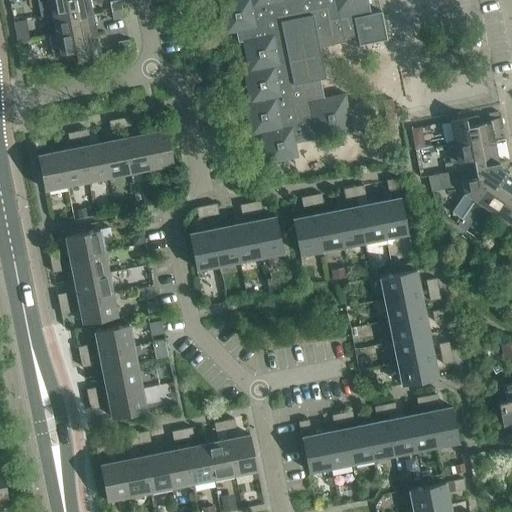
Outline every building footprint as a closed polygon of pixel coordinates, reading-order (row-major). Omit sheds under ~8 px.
[(20,0),(11,2),(13,13),(22,11),(20,0)] [(50,0),(53,14),(68,11),(69,19),(93,15),(89,0),(50,0)] [(120,0),(117,0),(109,2),(111,11),(123,8),(120,0)] [(230,0),(219,2),(225,34),(236,32),(238,42),(243,41),(249,71),(244,72),(250,102),(244,103),(251,135),(261,133),(268,163),(294,158),(299,157),(296,143),(342,134),(342,133),(352,131),(347,105),(348,105),(346,93),(324,98),(320,79),(325,78),(319,47),(344,42),(344,38),(357,35),(359,45),(387,39),(381,12),(371,14),(369,5),(367,0),(230,0)] [(113,20),(124,18),(123,8),(111,11),(113,20)] [(53,14),(57,34),(72,31),(73,39),(97,35),(93,15),(69,19),(68,11),(53,14)] [(27,19),(14,22),(16,31),(28,29),(27,19)] [(77,60),(101,55),(97,35),(73,39),(72,31),(57,34),(49,35),(53,56),(75,52),(77,60)] [(131,49),(129,40),(117,42),(119,51),(131,49)] [(399,108),(394,109),(392,100),(384,102),(386,111),(388,124),(402,122),(399,108)] [(152,112),(154,121),(164,119),(163,110),(152,112)] [(492,130),(503,127),(501,117),(490,120),(490,121),(479,124),(478,115),(451,121),(455,141),(470,138),(471,147),(494,142),(492,130)] [(131,125),(129,117),(119,119),(121,127),(131,125)] [(109,121),(111,129),(121,127),(119,119),(109,121)] [(422,126),(411,128),(413,139),(424,137),(422,126)] [(90,138),(88,129),(78,131),(79,140),(90,138)] [(173,163),(167,130),(144,134),(151,168),(173,163)] [(67,133),(69,142),(79,140),(78,131),(67,133)] [(151,168),(144,134),(123,138),(130,172),(151,168)] [(36,149),(46,147),(44,138),(34,140),(36,149)] [(102,143),(109,176),(130,172),(123,138),(102,143)] [(455,141),(448,143),(451,162),(446,163),(448,172),(460,170),(498,162),(494,142),(471,147),(470,138),(455,141)] [(81,147),(88,180),(109,176),(102,143),(81,147)] [(60,151),(67,185),(88,180),(81,147),(60,151)] [(37,156),(44,189),(67,185),(60,151),(37,156)] [(465,192),(475,199),(477,200),(485,188),(492,192),(505,173),(500,169),(498,162),(460,170),(465,192)] [(447,172),(430,176),(433,186),(443,184),(444,188),(450,187),(447,172)] [(475,199),(468,210),(476,215),(483,204),(494,212),(502,199),(509,204),(511,199),(511,177),(505,173),(492,192),(485,188),(477,200),(475,199)] [(397,178),(396,179),(387,180),(389,191),(399,189),(397,178)] [(366,195),(364,185),(353,187),(356,197),(366,195)] [(343,189),(345,199),(356,197),(353,187),(343,189)] [(323,203),(321,193),(311,195),(313,205),(323,203)] [(301,197),(303,207),(313,205),(311,195),(301,197)] [(408,232),(401,198),(379,202),(386,237),(408,232)] [(511,199),(509,204),(502,199),(494,212),(511,223),(511,199)] [(262,211),(260,201),(250,203),(252,213),(262,211)] [(357,207),(364,241),(386,237),(379,202),(357,207)] [(219,214),(217,203),(206,205),(209,216),(219,214)] [(240,205),(242,215),(252,213),(250,203),(240,205)] [(196,207),(198,218),(209,216),(206,205),(196,207)] [(336,211),(343,245),(364,241),(357,207),(336,211)] [(315,215),(322,250),(343,245),(336,211),(315,215)] [(293,219),(300,254),(322,250),(315,215),(293,219)] [(125,217),(109,220),(111,228),(126,225),(125,217)] [(283,251),(276,217),(254,221),(261,256),(283,251)] [(233,225),(240,260),(261,256),(254,221),(233,225)] [(211,230),(218,264),(240,260),(233,225),(211,230)] [(99,229),(66,236),(70,258),(104,251),(99,229)] [(189,234),(196,269),(218,264),(211,230),(189,234)] [(137,233),(133,240),(134,245),(145,243),(143,232),(137,233)] [(57,250),(49,252),(51,262),(59,260),(57,250)] [(104,251),(70,258),(75,279),(108,273),(104,251)] [(138,253),(135,258),(138,264),(145,263),(147,258),(144,253),(138,253)] [(53,272),(61,270),(59,260),(51,262),(53,272)] [(343,268),(332,271),(333,279),(345,276),(343,268)] [(415,270),(381,276),(385,299),(420,292),(415,270)] [(108,273),(75,279),(79,301),(112,294),(108,273)] [(151,274),(137,277),(139,287),(153,284),(151,274)] [(436,278),(426,280),(428,290),(438,288),(436,278)] [(430,300),(440,298),(438,288),(428,290),(430,300)] [(420,292),(385,299),(390,320),(424,313),(420,292)] [(66,293),(57,294),(59,304),(68,303),(66,293)] [(83,323),(117,316),(112,294),(79,301),(83,323)] [(156,300),(146,302),(149,315),(159,313),(156,300)] [(61,315),(70,313),(68,303),(59,304),(61,315)] [(443,309),(432,311),(434,322),(445,320),(443,309)] [(424,313),(390,320),(394,341),(428,334),(424,313)] [(129,324),(95,330),(100,353),(133,346),(129,324)] [(428,334),(394,341),(398,362),(433,355),(428,334)] [(449,341),(439,344),(441,354),(451,352),(449,341)] [(511,343),(501,346),(503,356),(511,354),(511,343)] [(86,345),(78,346),(80,357),(88,355),(86,345)] [(133,346),(100,353),(104,374),(137,367),(133,346)] [(443,364),(453,362),(451,352),(441,354),(443,364)] [(82,367),(91,365),(88,355),(80,357),(82,367)] [(403,385),(437,378),(433,355),(398,362),(403,385)] [(137,367),(104,374),(108,395),(142,388),(137,367)] [(506,400),(498,402),(503,425),(511,423),(511,382),(503,385),(506,400)] [(95,387),(86,389),(88,399),(97,397),(95,387)] [(113,417),(146,411),(142,388),(108,395),(113,417)] [(439,404),(437,394),(427,396),(429,406),(439,404)] [(417,398),(419,408),(429,406),(427,396),(417,398)] [(90,409),(99,407),(97,397),(88,399),(90,409)] [(397,412),(394,402),(384,404),(386,415),(397,412)] [(374,406),(376,417),(386,415),(384,404),(374,406)] [(459,441),(452,407),(430,412),(436,445),(459,441)] [(354,419),(352,411),(342,413),(344,422),(354,419)] [(409,416),(415,449),(436,445),(430,412),(409,416)] [(332,415),(334,424),(344,422),(342,413),(332,415)] [(415,449),(409,416),(387,420),(394,454),(415,449)] [(236,429),(234,419),(224,421),(226,431),(236,429)] [(309,420),(299,422),(300,431),(311,428),(309,420)] [(366,424),(373,458),(394,454),(387,420),(366,424)] [(214,423),(216,433),(226,431),(224,421),(214,423)] [(373,458),(366,424),(345,429),(351,462),(373,458)] [(194,438),(192,427),(182,429),(184,440),(194,438)] [(171,431),(173,442),(184,440),(182,429),(171,431)] [(324,433),(331,466),(351,462),(345,429),(324,433)] [(151,441),(149,431),(138,433),(141,443),(151,441)] [(128,435),(130,445),(141,443),(138,433),(128,435)] [(302,437),(308,471),(331,466),(324,433),(302,437)] [(257,469),(250,435),(228,439),(235,474),(257,469)] [(105,439),(95,441),(97,452),(107,450),(105,439)] [(207,443),(214,478),(235,474),(228,439),(207,443)] [(214,478),(207,443),(185,448),(192,482),(214,478)] [(164,452),(171,486),(192,482),(185,448),(164,452)] [(171,486),(164,452),(143,456),(150,491),(171,486)] [(122,460),(129,495),(150,491),(143,456),(122,460)] [(106,494),(107,499),(129,495),(122,460),(100,465),(103,484),(106,494)] [(420,471),(422,480),(431,479),(429,470),(420,471)] [(391,478),(380,480),(382,489),(393,487),(391,478)] [(463,478),(455,480),(457,491),(465,489),(463,478)] [(445,482),(410,489),(415,511),(449,504),(445,482)] [(234,495),(222,497),(224,511),(236,508),(234,495)]
